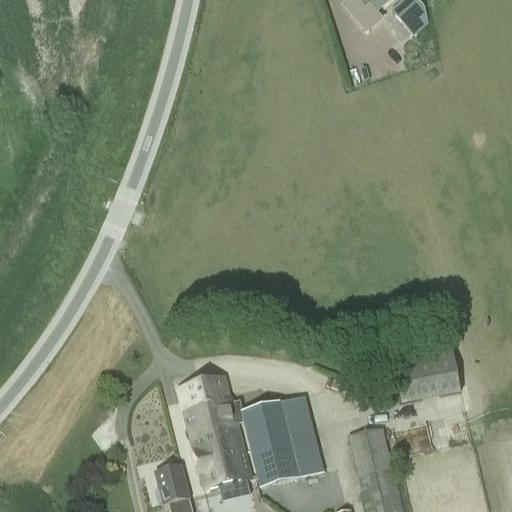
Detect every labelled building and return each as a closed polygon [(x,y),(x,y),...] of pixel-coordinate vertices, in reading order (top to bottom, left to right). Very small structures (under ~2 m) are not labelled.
[(352,0),(344,8),(365,33),(379,21),(365,5),(371,0),(352,0)] [(415,0),(406,0),(390,14),(403,28),(424,10),(415,0)] [(461,397),(452,351),(392,362),(401,408),(461,397)] [(226,380),(178,392),(183,411),(195,409),(196,414),(213,410),(218,431),(237,427),(244,425),(242,417),(239,404),(232,406),(226,380)] [(242,417),(244,425),(260,491),(322,476),(303,401),(242,417)] [(195,409),(183,411),(203,494),(232,487),(250,482),(237,427),(218,431),(213,410),(196,414),(195,409)] [(347,439),(357,479),(391,471),(389,461),(382,431),(347,439)] [(395,460),(389,461),(391,471),(398,469),(395,460)] [(190,511),(180,470),(153,477),(158,493),(154,494),(157,507),(161,506),(161,508),(171,506),(171,507),(168,508),(169,511),(190,511)] [(401,511),(391,471),(357,479),(365,511),(401,511)]
